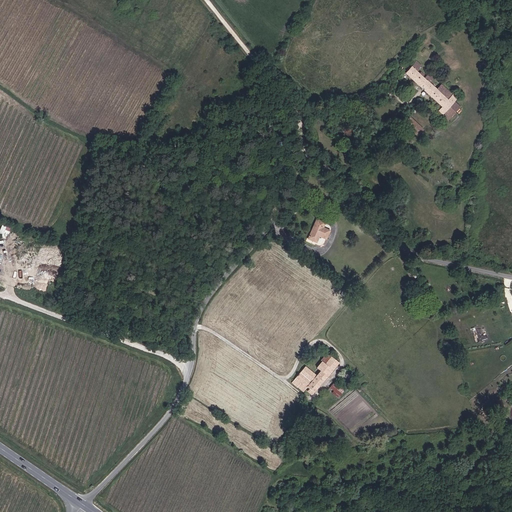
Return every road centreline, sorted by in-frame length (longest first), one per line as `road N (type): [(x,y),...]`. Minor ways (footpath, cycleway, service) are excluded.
road 1 (unclassified): [(196,327),(266,229),(312,251),(326,248),(337,221),(330,172)]
road 2 (unclassified): [(330,172),(396,245),(511,277)]
road 3 (unclassified): [(84,504),(169,414),(193,362),(196,327)]
road 4 (track): [(306,154),(298,112),(206,0)]
